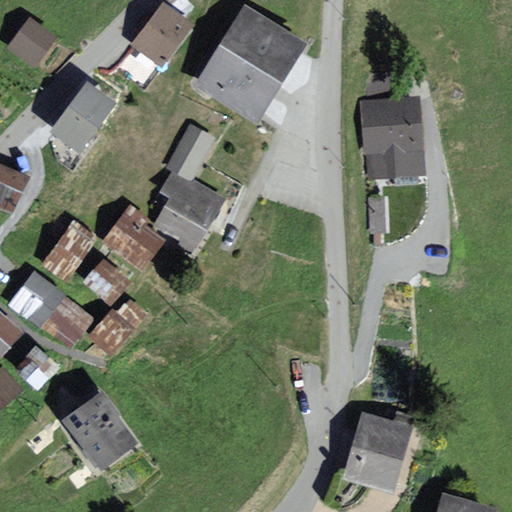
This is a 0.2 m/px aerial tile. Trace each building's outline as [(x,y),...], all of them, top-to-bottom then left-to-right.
[(197,29),(165,6),(133,49),(164,72),(197,29)] [(313,48),(248,9),(200,89),(265,128),(313,48)] [(31,22),(7,52),(34,74),(59,43),(31,22)] [(120,107),(92,87),(56,136),(84,157),(120,107)] [(423,100),(363,104),(368,183),(429,179),(423,100)] [(218,141),(191,128),(168,171),(174,175),(163,194),(174,201),(157,229),(197,256),(227,204),(195,183),(218,141)] [(32,182),(0,167),(0,209),(16,216),(32,182)] [(167,244),(129,215),(107,245),(145,274),(167,244)] [(103,241),(76,223),(44,269),(71,287),(103,241)] [(134,287),(104,264),(85,288),(115,311),(134,287)] [(98,323),(37,277),(12,310),(73,356),(98,323)] [(151,322),(127,301),(91,342),(114,363),(151,322)] [(0,365),(24,338),(0,317),(0,365)] [(62,370),(38,350),(18,374),(42,394),(62,370)] [(25,395),(2,373),(0,375),(0,412),(4,416),(25,395)] [(145,448),(106,397),(66,426),(105,478),(145,448)] [(408,429),(365,416),(347,477),(390,490),(408,429)] [(492,511),(493,511),(447,498),(442,511),(492,511)]
